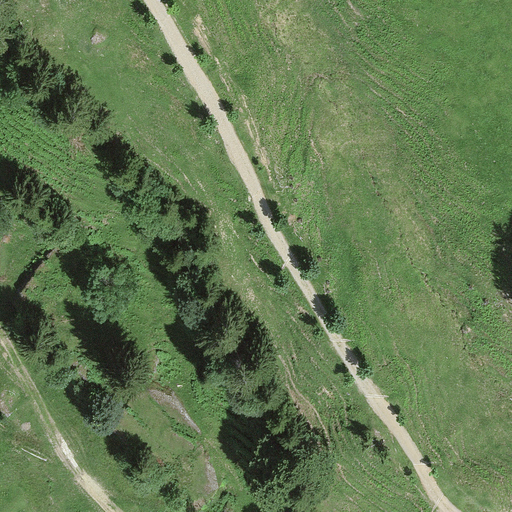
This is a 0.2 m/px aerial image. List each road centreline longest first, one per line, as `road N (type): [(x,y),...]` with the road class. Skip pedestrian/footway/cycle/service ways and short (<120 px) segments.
road 1 (track): [(451,511),(273,230),(152,0)]
road 2 (track): [(113,511),(86,486),(0,337)]
